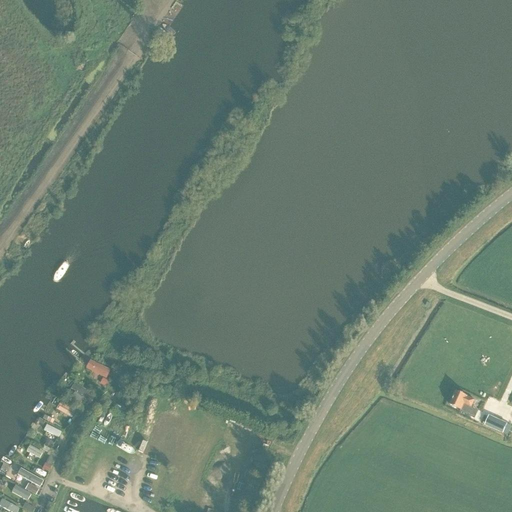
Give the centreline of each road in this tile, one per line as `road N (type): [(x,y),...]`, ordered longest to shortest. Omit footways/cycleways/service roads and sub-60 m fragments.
road 1 (tertiary): [(511,193),(457,239),(375,330),(320,412),(272,511)]
road 2 (track): [(143,511),(53,473),(82,408)]
